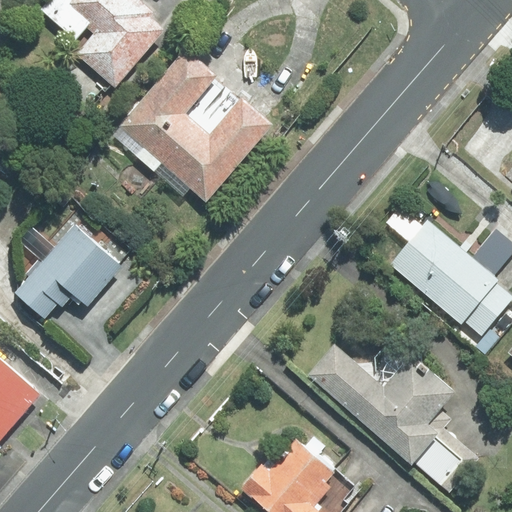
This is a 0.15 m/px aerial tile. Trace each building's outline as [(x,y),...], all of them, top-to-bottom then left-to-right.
[(119,83),(173,25),(146,0),(42,0),(40,2),(79,38),(93,23),(99,28),(80,48),(119,83)] [(227,74),(195,45),(115,132),(184,195),(194,184),(213,201),(283,123),(252,95),(217,133),(193,111),(227,74)] [(511,287),(431,218),(395,260),(493,344),(511,321),(511,287)] [(127,269),(78,226),(13,299),(81,360),(102,334),(84,316),(127,269)] [(340,338),(311,373),(456,492),(486,456),(432,412),(455,384),(409,346),(385,374),(340,338)] [(0,434),(12,446),(58,395),(0,344),(0,434)] [(265,460),(241,490),(269,511),(339,511),(318,495),(343,464),(310,439),(283,473),(265,460)]
